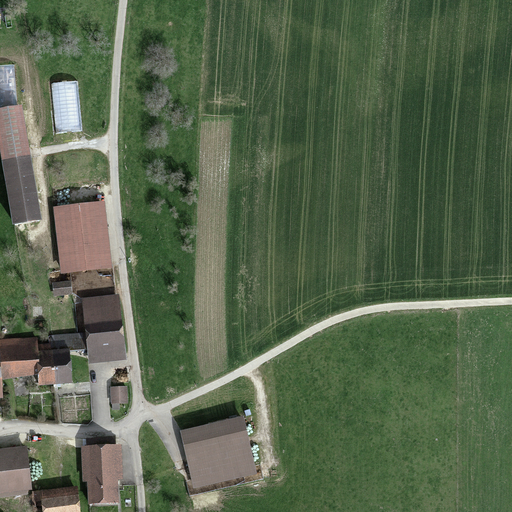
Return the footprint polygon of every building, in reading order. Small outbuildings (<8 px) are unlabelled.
[(18,106),(0,109),(0,150),(12,220),(37,216),(18,106)] [(70,283),(52,283),(52,294),(70,293),(70,283)] [(118,298),(83,301),(87,361),(123,359),(118,298)] [(0,342),(0,377),(31,377),(30,362),(36,362),(36,351),(35,341),(0,342)] [(67,351),(36,351),(36,362),(36,383),(68,382),(67,351)] [(125,387),(110,388),(110,402),(125,402),(125,387)] [(254,470),(243,422),(186,435),(198,484),(254,470)] [(86,447),(112,446),(111,439),(85,440),(86,447)] [(88,479),(89,501),(115,500),(114,478),(119,478),(117,446),(112,446),(86,447),(81,448),(81,457),(75,457),(76,467),(82,467),(83,480),(88,479)] [(23,447),(0,449),(0,493),(28,490),(23,447)] [(74,511),(73,489),(41,492),(42,510),(42,511),(74,511)] [(32,511),(42,510),(41,492),(30,492),(32,511)]
